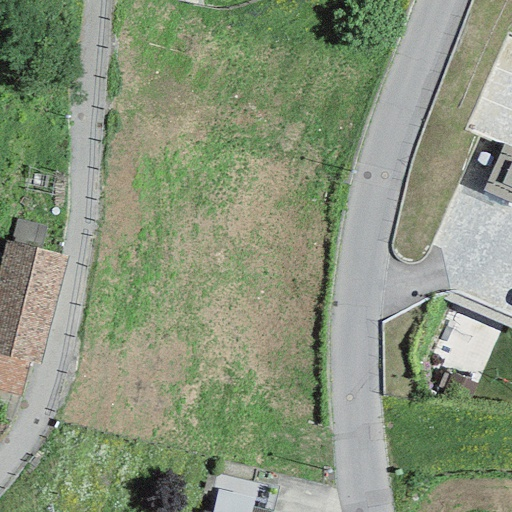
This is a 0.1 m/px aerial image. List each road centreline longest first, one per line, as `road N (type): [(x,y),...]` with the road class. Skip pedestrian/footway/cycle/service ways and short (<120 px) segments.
road 1 (unclassified): [(442,0),(375,184),(355,292),(357,435),(370,511)]
road 2 (unclassified): [(101,0),(60,339),(33,422),(0,467)]
